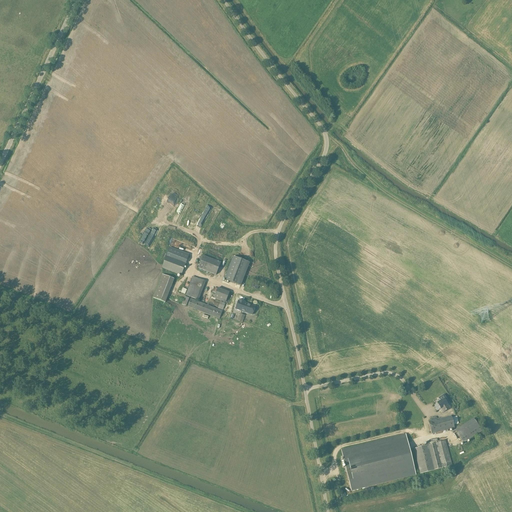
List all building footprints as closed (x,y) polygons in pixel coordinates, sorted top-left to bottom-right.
[(161,192),(166,195),(175,182),(170,179),(161,192)] [(200,200),(197,205),(204,208),(207,203),(200,200)] [(199,231),(205,234),(217,211),(211,208),(199,231)] [(148,245),(152,247),(163,233),(159,230),(148,245)] [(189,254),(169,247),(161,268),(181,276),(189,254)] [(198,268),(216,275),(221,263),(203,256),(198,268)] [(224,280),(240,286),(249,263),(233,257),(224,280)] [(153,298),(165,303),(174,279),(162,275),(153,298)] [(185,295),(198,300),(206,282),(192,277),(185,295)] [(214,298),(225,302),(229,292),(218,288),(214,298)] [(187,307),(219,319),(222,311),(190,298),(187,307)] [(235,309),(252,315),(255,307),(244,303),(245,302),(240,300),(239,301),(238,301),(235,309)] [(448,401),(444,394),(438,398),(440,401),(437,403),(443,413),(450,408),(446,402),(448,401)] [(438,426),(430,431),(445,455),(478,433),(463,410),(442,423),(442,422),(441,422),(437,424),(437,425),(438,426)] [(415,475),(405,434),(341,450),(350,491),(415,475)]
